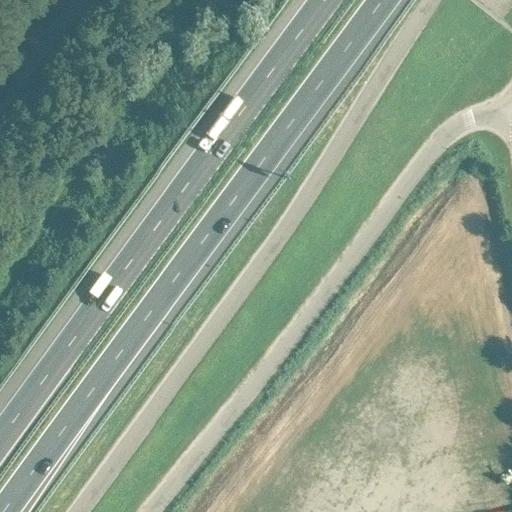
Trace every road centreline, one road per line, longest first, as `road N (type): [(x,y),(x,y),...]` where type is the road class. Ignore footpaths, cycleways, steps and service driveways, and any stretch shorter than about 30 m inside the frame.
road 1 (motorway): [(10,511),(384,0)]
road 2 (unclassified): [(80,511),(260,267),(432,0)]
road 3 (unclassified): [(511,119),(470,123),(451,136),(151,511)]
road 4 (motorway): [(320,0),(0,430)]
